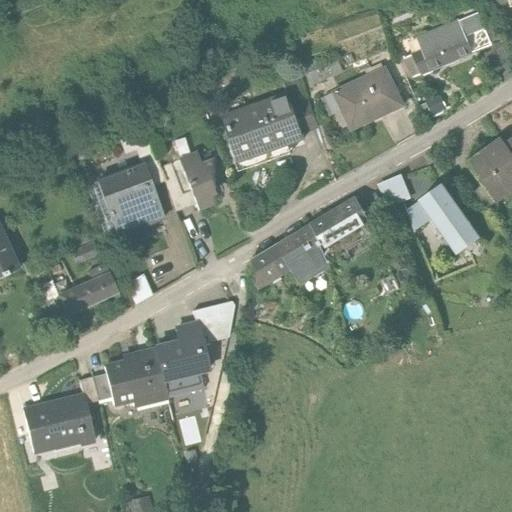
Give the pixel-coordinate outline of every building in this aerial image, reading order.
[(487,17),(469,26),(482,56),(502,48),(487,17)] [(432,78),(482,56),(469,26),(430,42),(435,53),(422,59),(432,78)] [(432,78),(422,59),(414,62),(423,82),(432,78)] [(330,62),(313,68),(321,87),(352,75),(348,64),(332,70),(330,62)] [(367,130),(413,109),(396,73),(345,96),(351,111),(357,109),(367,130)] [(351,111),(345,96),(330,103),(337,118),(351,111)] [(250,165),(313,142),(298,99),(235,121),(250,165)] [(449,100),(434,107),(439,118),(454,112),(449,100)] [(511,143),(477,168),(493,189),(505,205),(506,204),(511,199),(511,143)] [(185,208),(227,191),(214,159),(189,169),(185,157),(167,164),(179,194),(184,207),(185,208)] [(159,167),(148,171),(164,214),(184,207),(179,194),(171,197),(159,167)] [(152,221),(132,168),(88,185),(107,237),(152,221)] [(401,211),(426,203),(417,174),(392,183),(401,211)] [(430,205),(417,214),(425,233),(441,221),(467,258),(475,252),(481,257),(487,243),(490,241),(472,215),(477,212),(468,200),(463,203),(452,187),(429,204),(430,205)] [(505,205),(493,189),(484,195),(499,215),(509,208),(506,204),(505,205)] [(378,225),(365,203),(321,228),(334,249),(338,264),(382,238),(375,227),(378,225)] [(334,249),(321,228),(255,268),(269,291),(301,272),(305,278),(318,280),(339,266),(338,264),(334,249)] [(83,245),(62,255),(67,266),(88,256),(83,245)] [(0,254),(0,275),(8,272),(0,254)] [(49,298),(58,317),(108,294),(99,275),(92,278),(88,270),(78,275),(82,282),(49,298)] [(132,280),(115,287),(123,306),(140,298),(132,280)] [(265,313),(264,287),(250,288),(251,313),(265,313)] [(182,314),(186,327),(187,326),(192,345),(217,339),(222,308),(220,304),(182,314)] [(168,345),(145,350),(145,351),(157,398),(192,390),(188,373),(198,370),(192,345),(187,326),(186,327),(165,332),(168,345)] [(157,398),(145,351),(124,357),(125,361),(94,369),(95,375),(101,399),(103,407),(122,402),(123,408),(157,400),(157,398)] [(101,399),(95,375),(69,382),(73,397),(74,397),(76,406),(101,399)] [(71,446),(85,443),(76,406),(74,397),(73,397),(13,412),(24,455),(45,449),(44,448),(70,442),(71,446)]
